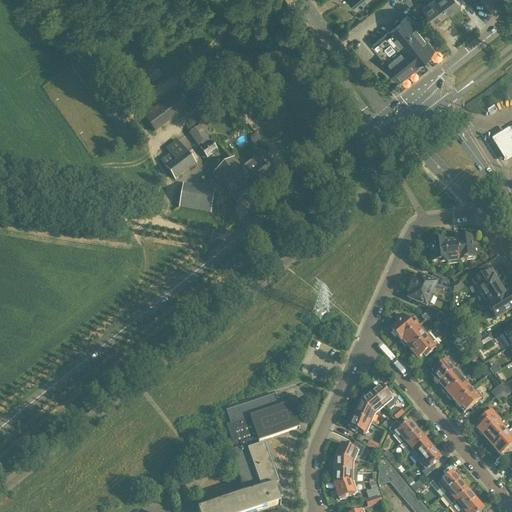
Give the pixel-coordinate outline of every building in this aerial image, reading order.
[(349,0),(357,9),(368,0),(349,0)] [(434,22),(446,13),(440,4),(437,7),(432,0),(430,0),(423,5),(421,3),(413,9),(422,19),(429,14),(434,22)] [(432,0),(437,7),(440,4),(446,13),(447,13),(449,15),(452,15),(460,9),(460,6),(459,4),(460,3),(457,0),(432,0)] [(432,48),(407,16),(400,22),(398,19),(390,26),(391,29),(387,32),(387,33),(371,45),(384,61),(383,61),(399,82),(415,70),(413,68),(417,65),(414,62),(432,48)] [(148,59),(120,81),(134,100),(162,77),(148,59)] [(104,92),(94,99),(93,100),(118,133),(128,126),(104,92)] [(173,92),(141,117),(152,133),(185,108),(173,92)] [(209,139),(200,126),(188,134),(198,148),(209,139)] [(511,135),(511,134),(509,130),(495,139),(508,161),(511,158),(511,137),(511,136),(511,135)] [(250,137),(250,141),(254,144),(257,145),(259,143),(259,139),(256,135),(253,135),(250,137)] [(170,154),(161,162),(175,179),(195,164),(176,141),(166,149),(170,154)] [(218,151),(211,142),(200,150),(207,159),(218,151)] [(233,160),(214,175),(215,176),(211,179),(217,187),(221,183),(237,203),(256,189),(255,188),(275,172),(262,156),(243,172),(233,160)] [(184,186),(180,207),(210,212),(214,191),(184,186)] [(451,201),(453,199),(446,191),(444,193),(451,201)] [(457,242),(458,263),(467,262),(466,260),(474,259),(474,257),(479,257),(478,249),(473,249),(472,239),(457,241),(457,242)] [(440,265),(446,264),(444,242),(430,244),(431,254),(426,255),(427,263),(432,262),(432,264),(440,263),(440,265)] [(446,264),(458,263),(457,242),(445,243),(445,242),(444,242),(446,264)] [(438,276),(445,279),(448,273),(437,268),(434,274),(438,276)] [(457,276),(460,281),(471,274),(468,269),(457,276)] [(498,284),(494,278),(496,277),(492,271),(472,284),(480,296),(498,284)] [(449,286),(445,279),(438,276),(434,274),(434,276),(433,276),(430,281),(418,276),(416,281),(414,280),(411,287),(431,296),(436,286),(440,287),(445,289),(449,286)] [(455,284),(460,282),(460,281),(457,276),(452,279),(455,284)] [(460,282),(455,284),(449,289),(453,295),(464,288),(460,282)] [(506,297),(498,284),(480,296),(488,308),(506,297)] [(431,296),(411,287),(407,294),(410,295),(408,300),(426,308),(431,296)] [(511,303),(507,296),(506,297),(488,308),(496,321),(511,310),(511,303)] [(425,315),(431,317),(436,319),(439,313),(428,309),(425,315)] [(457,309),(450,314),(453,320),(461,315),(457,309)] [(391,331),(400,342),(417,328),(413,322),(410,325),(402,315),(395,321),(399,325),(391,331)] [(425,337),(417,328),(400,342),(400,343),(402,342),(409,350),(425,337)] [(453,345),(462,337),(459,332),(449,341),(453,345)] [(466,340),(470,346),(482,339),(478,333),(466,340)] [(482,339),(470,346),(474,352),(492,341),(489,335),(482,339)] [(425,337),(409,350),(418,361),(423,356),(425,358),(438,347),(429,336),(426,338),(425,337)] [(462,337),(453,345),(457,350),(466,343),(462,337)] [(474,356),(469,361),(472,365),(478,360),(474,356)] [(430,375),(439,385),(454,372),(457,370),(449,360),(430,375)] [(496,365),(490,369),(494,375),(500,371),(496,365)] [(462,382),(454,372),(439,385),(442,389),(441,390),(445,396),(462,382)] [(381,379),(379,380),(386,388),(391,383),(384,376),(381,379)] [(462,382),(445,396),(450,401),(452,400),(454,404),(470,391),(462,382)] [(380,386),(376,390),(375,390),(371,392),(372,394),(371,394),(383,409),(385,407),(387,410),(390,410),(395,406),(395,403),(397,402),(394,398),(392,400),(380,386)] [(491,394),(495,398),(507,389),(506,387),(499,387),(491,394)] [(507,389),(495,398),(500,403),(510,394),(507,389)] [(479,401),(470,391),(454,404),(463,414),(479,401)] [(375,415),(383,409),(371,394),(367,398),(365,397),(362,400),(363,402),(360,404),(375,415)] [(275,395),(264,399),(226,412),(230,425),(274,410),(271,402),(276,401),(275,395)] [(299,428),(291,404),(290,404),(288,397),(276,401),(271,402),(274,410),(230,425),(226,426),(235,451),(258,443),(258,442),(299,428)] [(371,425),(375,415),(360,404),(358,408),(357,408),(355,412),(356,413),(354,418),(371,425)] [(400,409),(392,416),(396,421),(404,414),(400,409)] [(491,412),(474,427),(483,437),(497,425),(500,422),(491,412)] [(366,436),(371,425),(354,418),(353,419),(352,419),(350,423),(351,424),(349,429),(366,436)] [(395,434),(403,443),(418,431),(414,427),(413,426),(409,422),(402,429),(396,423),(390,428),(389,432),(395,434)] [(497,425),(483,437),(487,442),(485,443),(489,447),(504,434),(497,425)] [(422,435),(418,431),(403,443),(410,452),(424,440),(421,437),(422,435)] [(511,443),(504,434),(489,447),(494,454),(496,453),(500,457),(511,447),(511,443)] [(418,461),(433,449),(430,445),(428,445),(424,440),(410,452),(418,461)] [(378,452),(381,446),(369,441),(367,447),(378,452)] [(260,448),(258,443),(235,451),(230,453),(244,493),(207,506),(208,510),(202,511),(257,511),(280,504),(275,488),(279,486),(265,446),(260,448)] [(341,445),(339,451),(337,451),(335,454),(336,456),(353,464),(357,456),(359,457),(364,448),(355,444),(353,450),(341,445)] [(201,446),(196,450),(201,455),(205,451),(201,446)] [(437,453),(433,449),(418,461),(426,471),(423,473),(426,477),(434,470),(432,467),(441,459),(437,455),(437,453)] [(353,464),(336,456),(335,460),(335,462),(333,463),(332,467),(334,469),(334,473),(353,473),(353,464)] [(379,487),(390,483),(398,476),(383,458),(380,459),(378,483),(379,487)] [(335,488),(352,483),(353,483),(357,483),(357,474),(353,473),(334,473),(334,477),(333,478),(333,482),(334,483),(334,486),(335,488)] [(446,493),(461,481),(457,477),(456,477),(452,473),(443,481),(440,477),(431,485),(442,498),(447,494),(446,493)] [(402,481),(398,476),(390,483),(393,488),(402,481)] [(406,485),(402,481),(393,488),(397,493),(406,485)] [(419,490),(424,485),(420,481),(411,488),(415,493),(419,490)] [(454,502),(467,491),(464,487),(465,485),(461,481),(446,493),(447,494),(442,498),(450,507),(454,503),(454,502)] [(335,488),(335,490),(335,491),(336,495),(337,495),(339,501),(357,494),(353,483),(352,483),(335,488)] [(410,490),(406,485),(397,493),(401,497),(410,490)] [(366,493),(368,499),(379,495),(377,489),(366,493)] [(414,494),(410,490),(401,497),(405,502),(414,494)] [(461,511),(476,499),(473,495),(471,496),(467,491),(454,502),(454,503),(450,507),(453,511),(461,511)] [(418,499),(414,494),(405,502),(409,506),(418,499)] [(380,497),(366,502),(368,508),(382,503),(380,497)] [(421,504),(418,499),(409,506),(413,511),(421,504)] [(481,511),(483,510),(480,506),(480,505),(476,499),(461,511),(481,511)]
